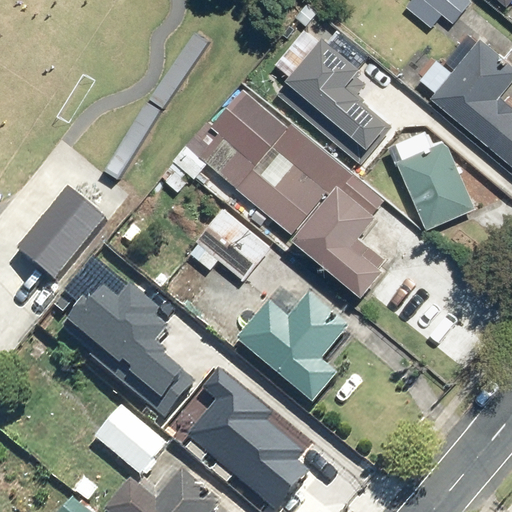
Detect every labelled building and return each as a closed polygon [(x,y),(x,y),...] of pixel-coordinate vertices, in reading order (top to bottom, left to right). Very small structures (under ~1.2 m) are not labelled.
[(426,0),(453,21),(469,0),(426,0)] [(511,67),(473,38),(424,102),(511,168),(511,105),(502,97),(511,84),(511,67)] [(357,75),(320,44),(277,96),(361,165),(390,130),(343,91),(357,75)] [(252,166),(286,127),(247,92),(213,131),(252,166)] [(254,170),(216,137),(201,155),(197,160),(206,167),(235,192),(254,170)] [(338,182),(289,141),(258,178),(307,219),(333,189),(338,182)] [(450,143),(398,163),(424,231),(476,212),(450,143)] [(201,155),(188,144),(171,163),(193,182),(206,167),(197,160),(201,155)] [(54,279),(106,216),(67,185),(16,248),(54,279)] [(372,221),(335,190),(290,244),(357,299),(380,270),(351,246),(372,221)] [(223,210),(195,244),(244,282),(271,248),(223,210)] [(97,290),(63,330),(166,416),(192,385),(153,352),(166,336),(152,325),(157,320),(125,294),(116,306),(97,290)] [(267,307),(235,345),(310,408),(336,378),(320,364),(348,332),(306,296),(285,321),(267,307)] [(271,416),(217,376),(203,395),(215,404),(185,444),(278,511),(317,460),(266,422),(271,416)] [(121,411),(94,443),(132,474),(159,442),(121,411)] [(85,475),(64,457),(47,475),(69,494),(85,475)] [(111,511),(213,511),(217,507),(178,477),(156,504),(132,486),(111,511)] [(86,511),(72,499),(60,511),(86,511)]
